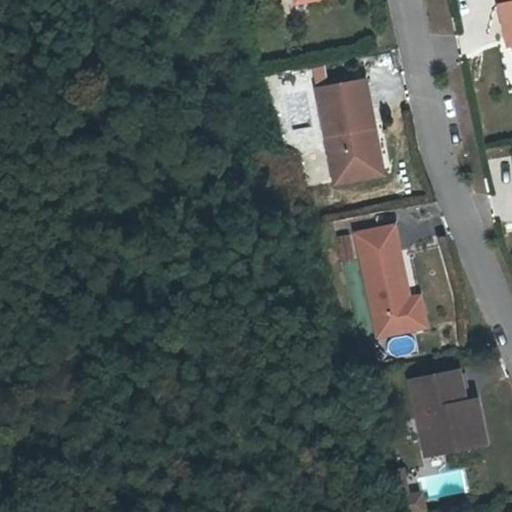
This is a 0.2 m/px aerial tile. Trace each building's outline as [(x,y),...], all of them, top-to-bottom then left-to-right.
[(511,0),(507,0),(499,2),(506,35),(511,33),(511,0)] [(363,121),(373,119),(372,118),(362,75),(315,86),(338,178),(374,169),(363,121)] [(384,167),(373,119),(363,121),(374,169),(384,167)] [(418,327),(412,296),(398,223),(360,230),(379,334),(418,327)] [(334,237),(339,263),(354,260),(350,235),(334,237)] [(412,296),(418,327),(428,325),(423,293),(412,296)] [(467,402),(467,401),(460,370),(412,381),(428,455),(474,445),(465,403),(467,402)] [(465,403),(474,445),(488,442),(478,399),(467,401),(467,402),(465,403)] [(410,499),(404,472),(387,475),(393,502),(410,499)]
